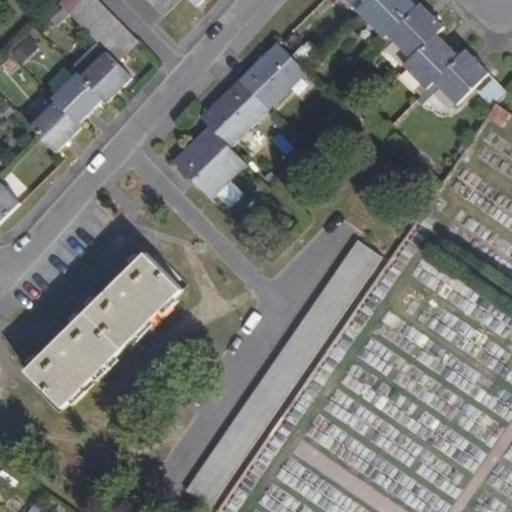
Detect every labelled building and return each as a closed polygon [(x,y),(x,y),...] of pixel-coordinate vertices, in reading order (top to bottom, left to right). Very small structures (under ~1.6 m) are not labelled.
[(98,43),(119,64),(139,42),(97,0),(65,0),(61,5),(98,43)] [(182,0),(147,0),(165,17),(182,0)] [(348,0),(362,14),(376,0),(348,0)] [(390,35),(418,7),(411,0),(376,0),(362,14),(387,38),(390,35)] [(395,40),(413,58),(439,35),(446,29),(421,4),(418,7),(390,35),(395,40)] [(390,45),(395,40),(390,35),(387,38),(385,40),(390,45)] [(423,84),(430,90),(438,83),(448,73),(448,70),(460,57),(439,35),(413,58),(406,66),(423,84)] [(241,80),(270,111),(309,72),(280,42),(241,80)] [(80,73),(104,101),(108,104),(134,78),(119,64),(98,43),(74,67),(80,73)] [(448,73),(438,83),(460,106),(491,75),(467,50),(460,57),(448,70),(448,73)] [(3,65),(11,73),(18,66),(9,58),(3,65)] [(58,92),(74,77),(66,68),(50,83),(58,92)] [(57,103),(80,125),(104,101),(80,73),(54,99),(57,103)] [(211,127),(232,148),(270,111),(241,80),(203,118),(211,127)] [(424,97),(430,90),(423,84),(417,89),(424,97)] [(84,128),(80,125),(57,103),(33,128),(58,153),(84,128)] [(503,126),(511,113),(497,104),(489,116),(503,126)] [(248,165),(232,148),(211,127),(175,161),(213,199),(216,195),(228,207),(242,194),(231,181),(248,165)] [(0,225),(22,203),(0,181),(0,225)] [(189,491),(212,506),(295,386),(384,258),(361,241),(267,377),(189,491)] [(89,311),(125,349),(185,291),(148,253),(89,311)] [(65,408),(125,349),(89,311),(28,370),(65,408)]
